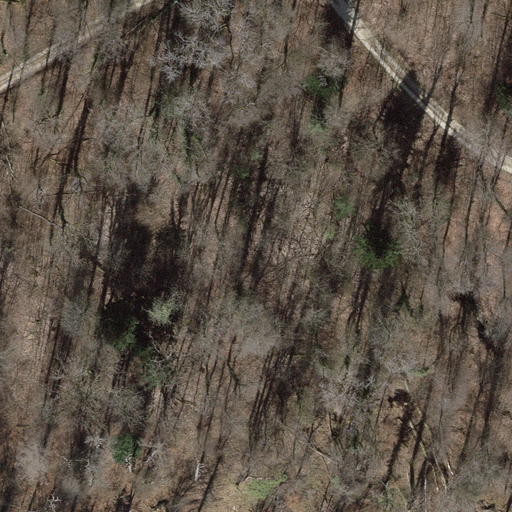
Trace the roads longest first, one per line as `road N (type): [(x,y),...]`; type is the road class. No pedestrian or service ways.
road 1 (track): [(330,0),(459,135),(511,168)]
road 2 (track): [(0,87),(145,0)]
